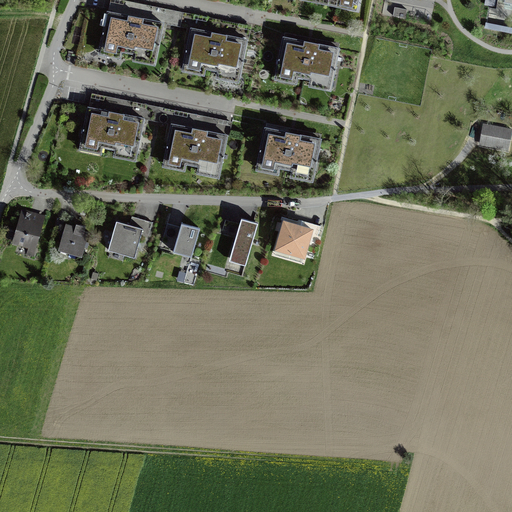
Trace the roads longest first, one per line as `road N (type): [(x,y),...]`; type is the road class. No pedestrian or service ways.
road 1 (residential): [(74,0),(54,52),(52,86),(13,183),(30,192),(332,198)]
road 2 (track): [(398,467),(0,438)]
road 3 (track): [(511,189),(364,194)]
